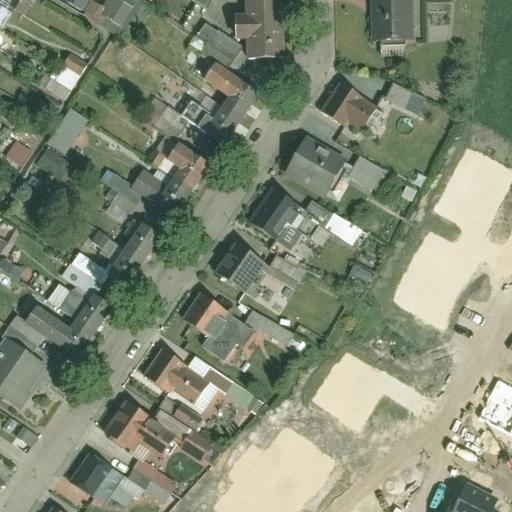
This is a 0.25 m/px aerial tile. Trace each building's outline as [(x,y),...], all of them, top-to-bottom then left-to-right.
[(60,0),(60,1),(82,12),(88,0),(60,0)] [(282,62),(281,0),(244,0),(244,18),(232,18),(232,43),(245,43),(245,63),(282,62)] [(410,0),(367,0),(369,45),(412,44),(410,0)] [(63,52),(45,92),(67,102),(85,62),(63,52)] [(226,150),(260,100),(211,68),(198,87),(222,103),(201,134),(226,150)] [(179,102),(191,87),(180,78),(168,93),(179,102)] [(417,116),(424,98),(388,85),(381,103),(417,116)] [(337,87),(318,116),(343,133),(346,128),(360,136),(376,111),(337,87)] [(174,139),(186,121),(165,108),(154,126),(174,139)] [(69,109),(46,143),(63,155),(87,121),(69,109)] [(304,138),(282,178),(323,200),(344,161),(304,138)] [(14,142),(4,158),(21,168),(31,152),(14,142)] [(174,222),(209,170),(176,148),(165,165),(175,172),(164,188),(143,174),(130,192),(174,222)] [(34,168),(57,179),(66,160),(44,149),(34,168)] [(298,212),(268,192),(245,226),(275,246),(298,212)] [(85,239),(102,250),(126,213),(108,202),(85,239)] [(142,268),(159,241),(138,228),(121,254),(142,268)] [(244,299),(263,268),(232,248),(213,279),(244,299)] [(125,295),(142,268),(121,254),(103,281),(125,295)] [(73,368),(110,312),(88,297),(66,331),(35,312),(23,330),(56,351),(53,355),(73,368)] [(228,316),(198,297),(180,326),(211,344),(228,316)] [(248,315),(243,326),(274,338),(278,327),(248,315)] [(0,400),(17,411),(45,369),(2,341),(0,344),(0,400)] [(208,385),(159,354),(141,381),(166,397),(169,393),(193,408),(208,385)] [(477,421),(511,439),(511,389),(497,382),(477,421)] [(149,421),(122,405),(103,438),(131,454),(136,446),(161,461),(171,445),(144,429),(149,421)] [(120,478),(87,458),(70,485),(103,506),(120,478)] [(503,500),(468,482),(452,511),(496,511),(503,500)]
